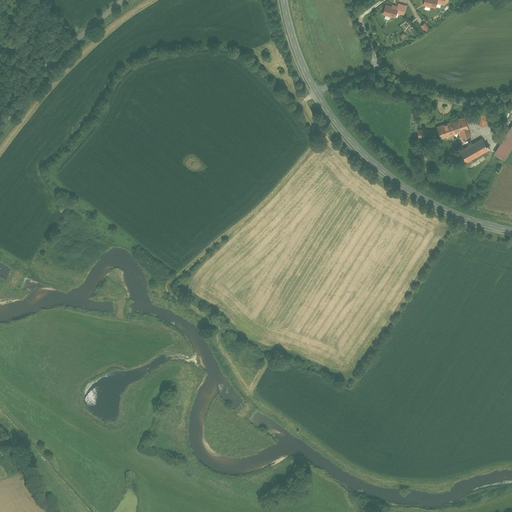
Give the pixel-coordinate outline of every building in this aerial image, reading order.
[(385,4),(382,15),(395,18),(396,13),(404,15),(407,5),(397,3),(396,5),(391,4),(391,6),(385,4)] [(424,22),(419,25),(424,31),(428,28),(424,22)] [(477,111),(479,126),(487,125),(486,111),(477,111)] [(436,127),(440,139),(459,133),(461,139),(472,135),(466,117),(436,127)] [(511,124),(494,154),(505,161),(511,149),(511,124)] [(416,130),(418,139),(430,137),(428,128),(416,130)] [(457,152),(463,163),(488,150),(482,139),(457,152)] [(421,150),(420,164),(429,165),(429,163),(436,164),(437,155),(430,154),(431,151),(421,150)]
